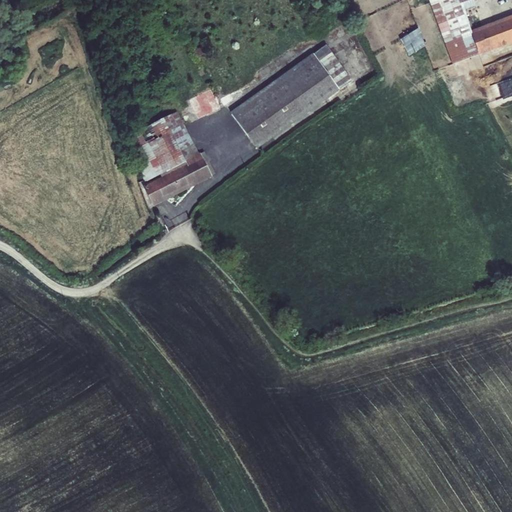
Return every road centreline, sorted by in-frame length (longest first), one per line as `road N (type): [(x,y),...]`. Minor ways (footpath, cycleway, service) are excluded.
road 1 (track): [(511,296),(302,352),(185,232)]
road 2 (unclassified): [(185,232),(77,291),(52,283),(0,244)]
